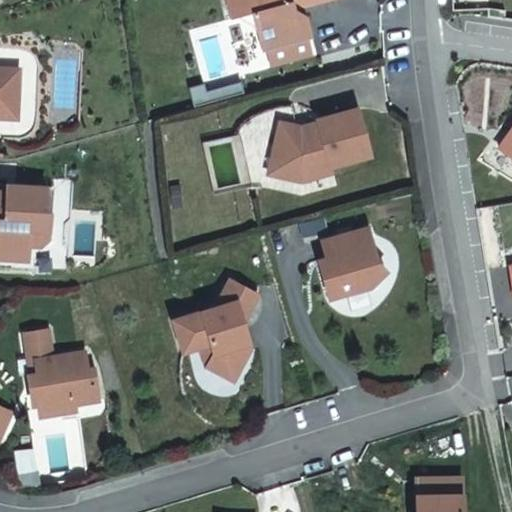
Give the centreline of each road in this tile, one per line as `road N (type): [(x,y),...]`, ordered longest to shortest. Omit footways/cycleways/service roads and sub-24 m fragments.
road 1 (residential): [(92,511),(484,393),(426,38)]
road 2 (track): [(484,393),(511,511)]
